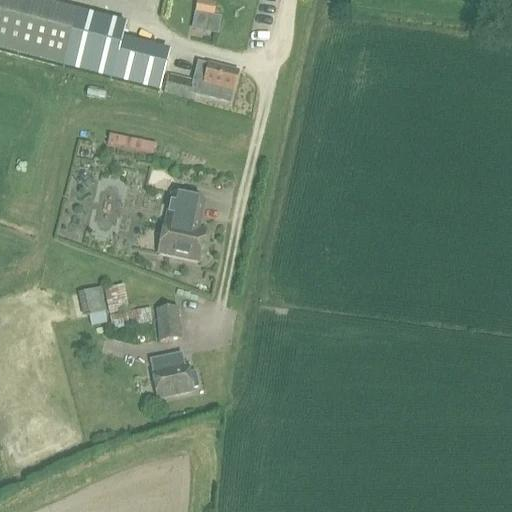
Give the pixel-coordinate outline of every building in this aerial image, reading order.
[(77,6),(52,0),(0,0),(0,48),(64,63),(77,6)] [(217,5),(198,2),(196,13),(215,16),(217,5)] [(112,76),(125,26),(76,14),(64,65),(112,76)] [(156,92),(160,76),(163,63),(140,57),(133,86),(156,92)] [(180,81),(160,76),(156,92),(191,101),(193,94),(200,96),(199,97),(229,104),(237,73),(197,63),(191,84),(180,81)] [(171,225),(163,223),(156,255),(197,264),(204,232),(192,229),(193,221),(197,222),(202,203),(170,196),(166,215),(173,217),(171,225)] [(102,289),(108,315),(128,311),(122,286),(102,289)] [(105,313),(100,289),(76,294),(82,318),(105,313)] [(111,332),(151,324),(148,308),(108,317),(111,332)] [(179,342),(176,309),(153,311),(157,343),(179,342)] [(197,336),(196,320),(181,321),(182,336),(197,336)] [(185,364),(183,364),(181,354),(149,361),(151,372),(149,372),(155,400),(191,392),(191,390),(198,388),(195,373),(187,375),(185,364)] [(171,440),(141,437),(135,500),(165,503),(171,440)]
